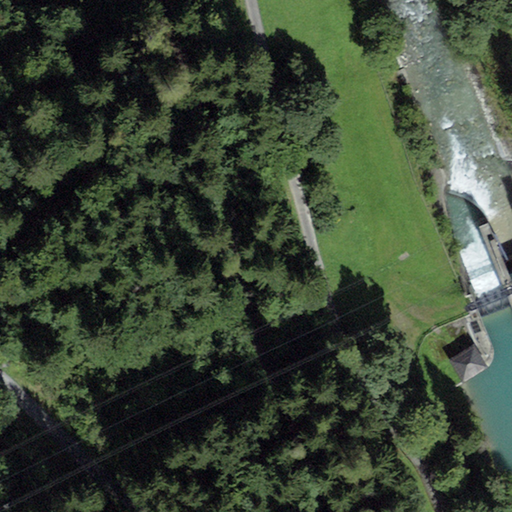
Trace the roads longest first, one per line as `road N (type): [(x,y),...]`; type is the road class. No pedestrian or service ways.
road 1 (track): [(158,0),(209,127),(227,194),(232,261),(322,511)]
road 2 (track): [(399,419),(329,320),(249,0)]
road 3 (track): [(0,373),(145,511)]
